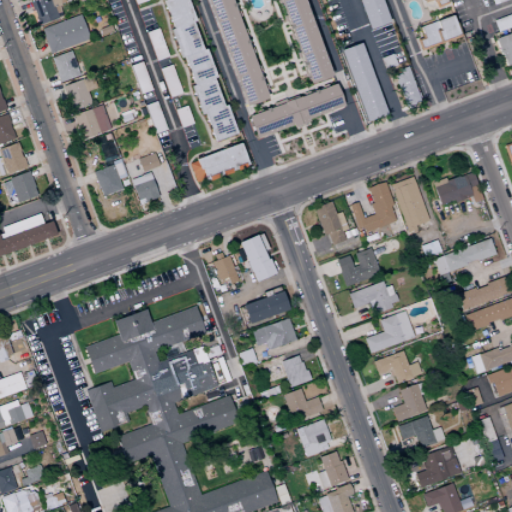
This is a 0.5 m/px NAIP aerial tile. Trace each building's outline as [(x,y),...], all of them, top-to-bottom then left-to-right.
[(31,0),(63,0),(64,2),(60,3),(61,6),(59,6),(62,16),(57,17),(57,18),(38,25),(33,10),(32,10),(29,2),(31,1),(31,0)] [(162,0),(187,0),(195,21),(192,22),(202,50),(205,48),(215,77),(212,78),(223,106),(225,105),(236,134),(214,142),(209,127),(204,113),(201,114),(196,100),(190,86),(193,85),(188,71),(183,57),(180,58),(169,29),(172,28),(162,0)] [(247,106),(207,0),(232,0),(269,98),(247,106)] [(311,83),(280,0),(305,0),(333,75),(311,83)] [(370,29),(359,0),(382,0),(390,22),(370,29)] [(493,20),(511,12),(511,26),(497,32),(493,20)] [(79,14),(89,39),(49,54),(40,29),(79,14)] [(421,51),(416,39),(422,37),(421,35),(422,34),(419,27),(454,14),(463,36),(440,44),(421,51)] [(98,29),(110,25),(112,31),(101,35),(98,29)] [(156,61),(146,32),(157,28),(168,57),(156,61)] [(511,64),(507,67),(503,55),(502,55),(496,41),(497,40),(497,39),(511,33),(511,36),(511,64)] [(367,122),(340,50),(361,42),(388,114),(367,122)] [(50,58),(70,50),(75,63),(80,61),(84,73),(79,74),(79,75),(59,83),(50,58)] [(100,56),(105,54),(108,59),(102,62),(100,56)] [(381,58),(392,54),(396,65),(385,69),(381,58)] [(140,94),(129,66),(141,61),(151,90),(140,94)] [(170,97),(159,69),(170,65),(181,93),(180,94),(170,97)] [(405,107),(394,76),(400,74),(398,69),(407,66),(420,102),(405,107)] [(61,86),(91,75),(96,88),(86,91),(91,104),(71,111),(68,102),(69,102),(67,96),(65,97),(61,86)] [(257,139),(249,117),(286,103),(285,101),(298,96),(298,98),(336,84),(344,106),(308,120),(309,124),(296,129),(295,124),(274,132),(257,139)] [(155,134),(144,105),(156,101),(166,130),(155,134)] [(71,116),(101,105),(110,129),(81,140),(78,130),(76,131),(71,116)] [(137,109),(144,106),(147,115),(140,118),(137,109)] [(174,110),(186,106),(192,124),(181,128),(174,110)] [(118,115),(133,109),(136,119),(121,124),(118,115)] [(0,143),(0,115),(6,113),(15,138),(0,143)] [(89,143),(97,140),(99,145),(91,148),(89,143)] [(6,174),(0,157),(0,147),(16,142),(20,151),(19,151),(21,157),(22,157),(26,167),(6,174)] [(195,159),(239,142),(248,164),(245,166),(245,167),(236,170),(236,169),(231,171),(231,172),(222,176),(221,174),(217,176),(218,177),(208,181),(207,179),(205,180),(204,178),(194,182),(187,163),(195,160),(195,159)] [(511,177),(501,146),(511,142),(511,177)] [(113,158),(112,143),(96,144),(97,159),(113,158)] [(142,172),(136,159),(153,153),(158,166),(142,172)] [(92,172),(112,164),(112,165),(118,163),(123,174),(117,177),(121,189),(102,197),(92,172)] [(18,205),(8,178),(28,171),(34,187),(33,187),(37,198),(18,205)] [(129,180),(141,176),(141,175),(148,172),(158,197),(144,202),(143,198),(137,201),(129,180)] [(471,197),(473,203),(482,199),(472,172),(464,175),(472,196),(471,197)] [(431,183),(445,178),(446,181),(458,176),(459,177),(464,175),(472,196),(471,197),(455,203),(454,200),(440,205),(431,183)] [(411,177),(428,221),(414,226),(416,230),(407,233),(389,185),(411,177)] [(356,202),(362,218),(373,214),(369,204),(372,203),(366,188),(384,182),(393,205),(389,207),(395,221),(364,233),(362,227),(357,229),(348,206),(356,202)] [(344,240),(341,231),(334,214),(330,201),(312,208),(323,236),(327,234),(331,245),(344,240)] [(0,234),(2,233),(0,227),(43,212),(47,222),(0,239),(0,234)] [(334,214),(340,212),(347,229),(341,231),(334,214)] [(0,256),(0,239),(47,222),(51,221),(56,235),(44,240),(27,246),(10,252),(1,256),(0,256)] [(238,243),(257,235),(267,260),(269,259),(275,273),(255,282),(238,243)] [(432,259),(438,276),(495,255),(489,238),(432,259)] [(436,241),(440,252),(423,258),(419,247),(436,241)] [(369,248),(377,245),(383,260),(374,263),(369,248)] [(369,248),(374,263),(378,274),(345,287),(339,272),(340,272),(351,268),(358,265),(354,254),(369,248)] [(211,263),(227,256),(235,274),(234,275),(219,281),(218,281),(211,263)] [(351,268),(347,256),(335,260),(340,272),(351,268)] [(383,260),(387,271),(378,274),(374,263),(383,260)] [(234,275),(236,281),(233,282),(222,287),(219,281),(234,275)] [(503,277),(509,293),(462,311),(456,295),(474,288),(475,290),(486,286),(485,283),(503,277)] [(391,308),(390,304),(397,301),(394,294),(393,294),(387,297),(384,287),(382,281),(347,294),(352,309),(371,302),(376,314),(391,308)] [(222,287),(224,292),(235,287),(233,282),(222,287)] [(384,287),(390,285),(393,294),(387,297),(384,287)] [(282,291),(289,309),(249,323),(243,306),(282,291)] [(511,298),(511,301),(511,314),(497,320),(496,318),(485,322),(485,324),(467,331),(462,316),(511,298)] [(248,511),(151,511),(168,506),(149,455),(126,463),(115,436),(149,424),(143,406),(125,413),(128,421),(99,432),(84,390),(90,388),(109,381),(111,387),(133,379),(126,361),(93,374),(88,360),(83,346),(117,334),(112,320),(145,308),(150,322),(194,305),(204,332),(153,351),(157,362),(201,346),(203,350),(206,358),(216,386),(172,402),(176,414),(228,395),(238,422),(181,443),(199,494),(265,470),(271,488),(276,502),(248,511)] [(404,311),(411,332),(410,332),(411,336),(399,341),(399,342),(369,353),(363,338),(382,331),(378,320),(404,311)] [(250,331),(287,317),(295,339),(267,350),(264,342),(255,346),(250,331)] [(0,334),(3,333),(11,354),(5,356),(7,359),(0,361),(0,334)] [(475,354),(477,354),(494,347),(495,350),(506,346),(505,343),(511,340),(511,358),(494,365),(481,370),(475,354)] [(203,350),(217,344),(220,353),(206,358),(203,350)] [(251,348),(256,362),(242,367),(237,353),(251,348)] [(410,377),(405,365),(400,351),(372,361),(377,375),(387,371),(389,376),(391,375),(394,383),(410,377)] [(477,354),(476,353),(467,357),(473,374),(494,366),(494,365),(481,370),(475,354),(477,354)] [(288,387),(279,361),(296,355),(299,362),(301,361),(304,370),(306,370),(310,379),(288,387)] [(405,365),(415,361),(419,373),(410,377),(405,365)] [(511,390),(495,397),(490,382),(486,384),(483,375),(511,364),(511,390)] [(0,378),(18,371),(24,388),(0,396),(0,378)] [(413,384),(420,381),(424,392),(417,395),(413,384)] [(413,383),(413,384),(417,395),(423,410),(394,421),(389,407),(400,403),(395,390),(413,383)] [(474,386),(480,403),(468,407),(462,391),(474,386)] [(299,388),(304,401),(316,396),(321,410),(306,416),(306,415),(300,417),(299,413),(291,415),(291,416),(282,419),(279,410),(286,407),(281,394),(299,388)] [(25,395),(30,407),(24,409),(19,398),(25,395)] [(500,406),(511,401),(511,426),(507,428),(502,414),(503,413),(500,406)] [(18,405),(24,419),(9,424),(8,422),(9,421),(4,410),(18,405)] [(433,442),(432,442),(428,430),(423,416),(394,426),(399,439),(412,435),(413,440),(415,439),(418,448),(433,442)] [(486,416),(501,458),(489,463),(474,421),(486,416)] [(294,429),(322,419),(330,440),(325,442),(327,448),(318,451),(318,452),(305,457),(294,429)] [(428,430),(437,427),(442,439),(432,442),(428,430)] [(26,435),(40,430),(45,444),(31,449),(26,435)] [(2,433),(8,431),(10,442),(4,444),(2,433)] [(474,433),(477,442),(470,445),(467,436),(474,433)] [(437,449),(448,445),(451,455),(441,459),(437,449)] [(244,451),(248,463),(261,459),(258,447),(244,451)] [(419,456),(437,449),(441,459),(447,476),(417,487),(412,474),(422,470),(419,464),(422,463),(419,456)] [(318,457),(334,451),(338,461),(340,460),(341,463),(323,470),(318,457)] [(441,459),(451,455),(458,473),(447,476),(441,459)] [(341,463),(347,479),(329,486),(323,470),(341,463)] [(38,464),(43,478),(21,486),(18,479),(25,477),(23,470),(38,464)] [(0,469),(8,466),(9,470),(9,471),(15,488),(0,493),(0,469)] [(323,470),(315,473),(321,489),(329,486),(323,470)] [(456,500),(449,482),(419,494),(424,507),(434,503),(437,509),(439,508),(440,511),(454,511),(460,510),(456,500)] [(331,511),(324,494),(334,490),(334,488),(348,483),(351,488),(349,489),(350,494),(344,496),(349,511),(331,511)] [(20,490),(19,488),(30,484),(33,493),(22,497),(20,490)] [(271,488),(282,484),(289,502),(278,506),(276,502),(271,488)] [(19,511),(12,493),(20,490),(22,497),(27,508),(24,509),(25,511),(19,511)] [(0,496),(12,492),(12,493),(19,511),(4,511),(0,499),(0,496)] [(25,511),(31,511),(41,508),(35,492),(33,493),(22,497),(27,508),(24,509),(25,511)] [(49,492),(51,498),(54,507),(47,510),(44,510),(39,496),(49,492)] [(51,498),(61,494),(64,503),(54,507),(51,498)] [(463,497),(467,508),(460,510),(456,500),(463,497)] [(74,502),(77,511),(68,511),(66,505),(74,502)]
